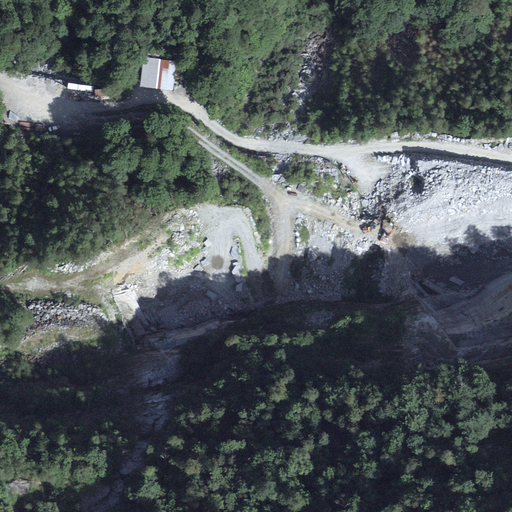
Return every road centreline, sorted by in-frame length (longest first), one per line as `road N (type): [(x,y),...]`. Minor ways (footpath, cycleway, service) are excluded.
road 1 (track): [(0,285),(41,291),(83,279),(180,225),(188,226),(209,271),(221,276),(221,218),(228,215),(242,227),(259,278),(275,277),(274,201),(265,187),(165,117),(113,120)]
road 2 (track): [(511,159),(421,147),(342,153),(246,143),(176,102),(65,102),(0,79)]
